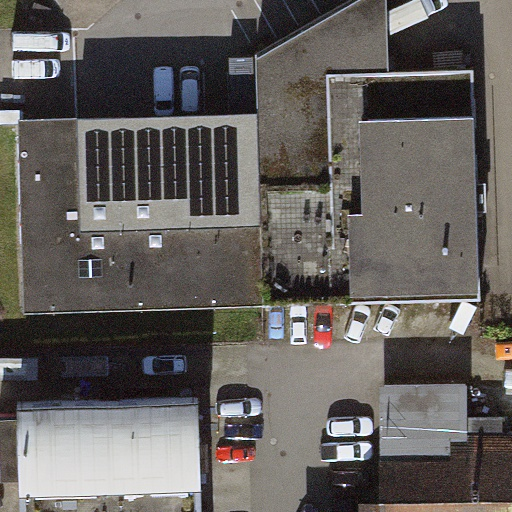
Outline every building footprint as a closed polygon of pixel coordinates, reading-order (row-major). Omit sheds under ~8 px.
[(478,309),(477,85),(391,84),(391,0),(379,0),(254,71),(256,127),(263,317),(478,309)] [(263,317),(256,127),(17,135),(25,326),(263,317)] [(204,511),(204,384),(14,388),(14,511),(204,511)] [(511,397),(471,398),(471,419),(452,419),(452,433),(383,434),(384,478),(511,475),(511,413),(511,397)] [(511,511),(511,475),(384,478),(384,511),(511,511)]
